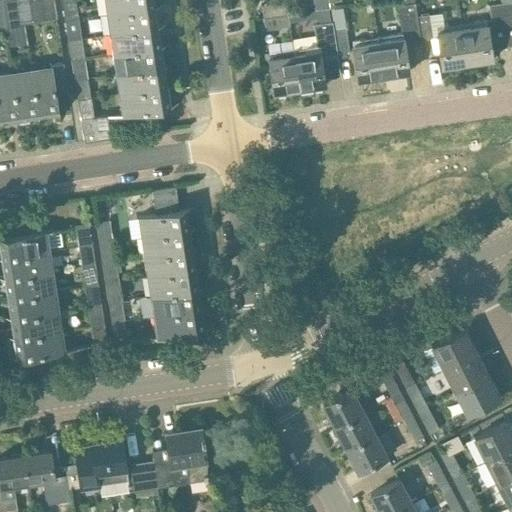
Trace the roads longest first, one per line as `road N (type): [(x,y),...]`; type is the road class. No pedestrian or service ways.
road 1 (residential): [(224,136),(511,94)]
road 2 (tertiary): [(0,409),(260,366)]
road 3 (tertiary): [(260,366),(471,259)]
road 4 (residential): [(260,366),(224,136)]
road 5 (residential): [(0,169),(224,136)]
road 6 (residential): [(224,136),(204,0)]
